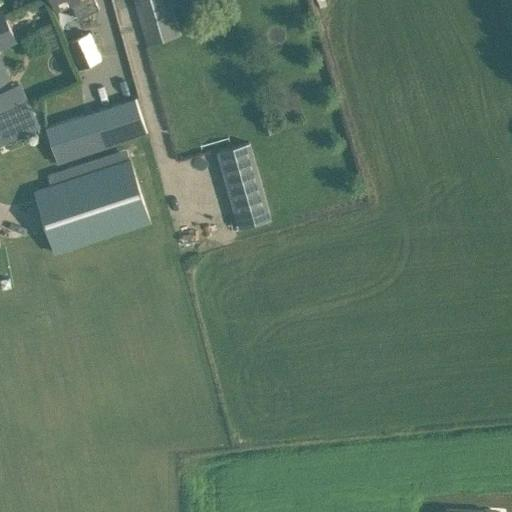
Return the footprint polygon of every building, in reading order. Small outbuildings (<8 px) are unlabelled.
[(73,0),(80,14),(101,4),(98,0),(73,0)] [(176,20),(170,0),(134,0),(136,5),(143,30),(176,20)] [(3,9),(0,10),(0,81),(10,77),(0,55),(0,45),(16,38),(3,9)] [(53,20),(39,25),(49,49),(63,43),(53,20)] [(68,41),(80,67),(102,57),(90,31),(68,41)] [(17,79),(0,87),(0,139),(37,124),(17,79)] [(84,113),(46,126),(58,161),(146,132),(147,132),(147,131),(136,96),(84,113)] [(130,138),(110,144),(117,163),(136,157),(130,138)] [(218,148),(241,225),(273,216),(251,139),(218,148)] [(35,192),(55,254),(152,223),(132,160),(35,192)] [(12,237),(23,281),(37,278),(25,233),(12,237)]
